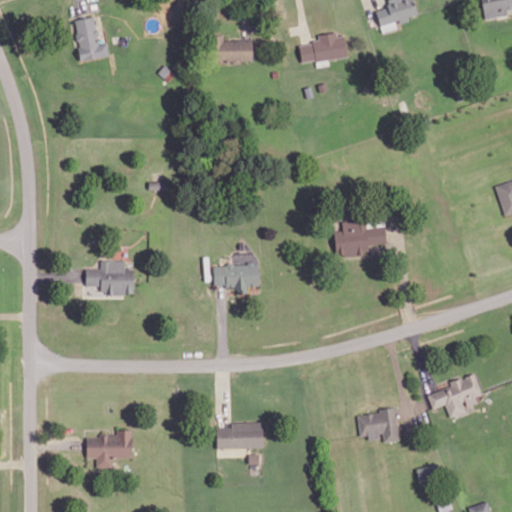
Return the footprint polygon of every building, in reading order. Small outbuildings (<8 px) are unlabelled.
[(375,9),(382,32),(398,27),(396,22),(417,16),(411,0),(386,0),(388,5),(375,9)] [(511,7),(511,0),(481,0),(485,19),(508,14),(507,9),(511,7)] [(80,60),(109,55),(106,42),(98,44),(93,16),(73,19),(80,60)] [(298,44),(301,63),(347,56),(344,35),(336,36),(336,30),(317,33),(319,41),(298,44)] [(253,39),(223,38),(223,34),(215,33),(215,60),(252,61),(253,39)] [(511,179),(495,185),(504,215),(511,212),(511,179)] [(369,253),(368,244),(386,243),(384,226),(364,227),(364,220),(341,222),(342,230),(334,230),(335,255),(369,253)] [(85,286),(100,286),(100,293),(133,294),(134,261),(100,260),(100,268),(86,268),(85,286)] [(213,286),(236,285),(237,293),(248,293),(247,285),(259,285),(258,262),(213,264),(213,286)] [(481,394),(475,375),(426,391),(432,408),(445,404),(449,415),(478,406),(474,396),(481,394)] [(398,440),(394,406),(378,408),(378,412),(357,414),(359,436),(367,435),(368,439),(381,438),(382,442),(398,440)] [(262,421),(230,422),(230,426),(216,426),(217,448),(263,447),(262,421)] [(88,435),(88,455),(98,455),(98,463),(112,463),(112,454),(131,454),(131,428),(118,428),(118,432),(108,432),(107,431),(103,431),(101,432),(101,435),(88,435)] [(468,506),(469,511),(490,511),(487,500),(468,506)]
